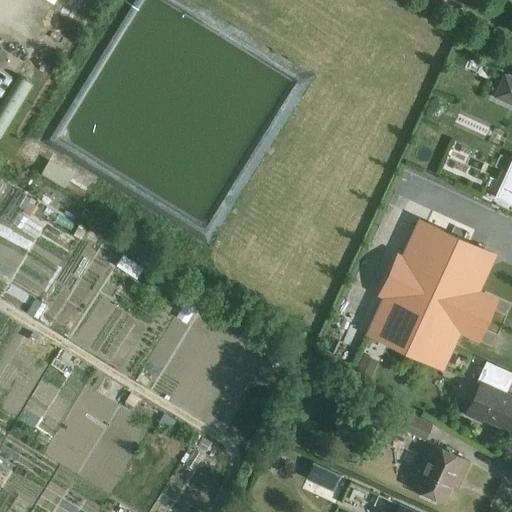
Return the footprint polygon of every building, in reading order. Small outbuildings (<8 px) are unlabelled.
[(494,97),(511,104),(511,77),(504,74),(494,97)] [(417,221),(365,335),(443,369),(477,292),(465,287),(484,250),(417,221)] [(142,269),(149,259),(129,245),(122,256),(142,269)] [(473,346),(485,351),(493,331),(481,326),(473,346)] [(21,355),(29,341),(18,335),(10,350),(21,355)] [(511,396),(505,393),(511,378),(511,374),(485,362),(476,381),(480,383),(466,413),(481,420),(482,418),(509,431),(511,423),(511,396)] [(395,426),(426,440),(431,427),(401,413),(395,426)] [(455,475),(461,478),(468,463),(433,446),(412,490),(442,504),(455,475)]
